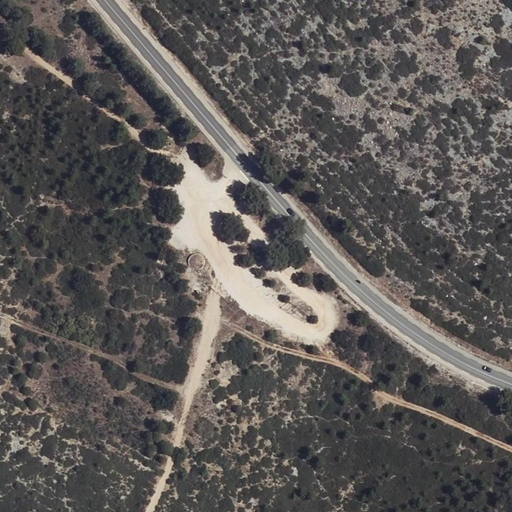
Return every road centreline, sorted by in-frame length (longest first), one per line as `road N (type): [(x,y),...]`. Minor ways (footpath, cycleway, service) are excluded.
road 1 (primary): [(511,384),(431,344),(338,270),(104,0)]
road 2 (track): [(148,511),(172,459),(214,311),(219,272),(196,228),(198,205),(215,198)]
road 3 (track): [(214,311),(254,337),(358,371),(385,395),(511,450)]
road 4 (track): [(0,39),(27,49),(215,198)]
road 5 (track): [(0,314),(192,392)]
